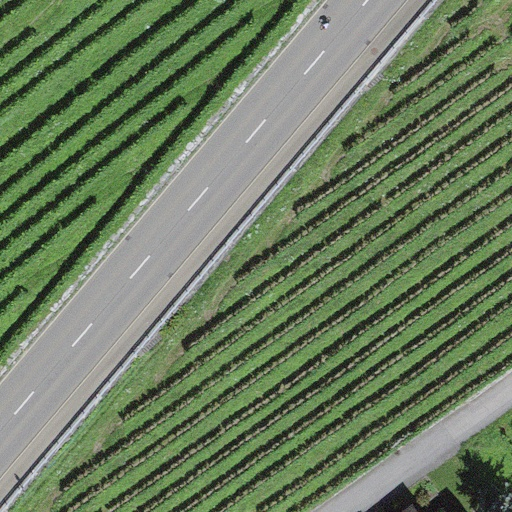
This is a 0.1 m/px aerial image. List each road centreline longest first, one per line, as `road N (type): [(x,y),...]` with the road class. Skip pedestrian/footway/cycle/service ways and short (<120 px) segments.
road 1 (secondary): [(0,434),(368,0)]
road 2 (residential): [(511,411),(367,511)]
